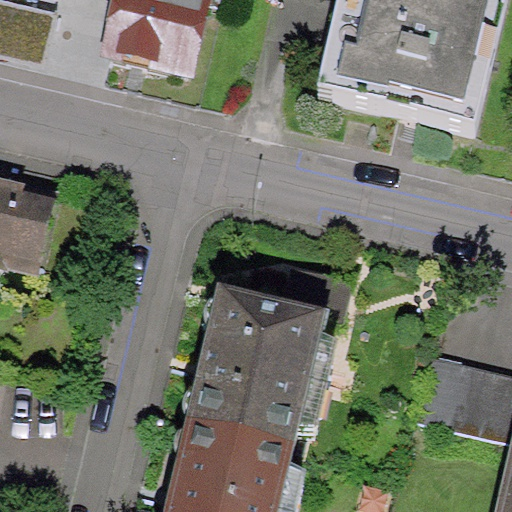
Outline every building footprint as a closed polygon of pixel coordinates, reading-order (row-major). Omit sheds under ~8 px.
[(118,0),(106,56),(195,76),(212,0),(118,0)] [(511,0),(353,0),(331,94),(491,132),(511,42),(511,0)] [(58,26),(0,12),(0,62),(46,73),(58,26)] [(66,194),(0,178),(0,269),(45,281),(66,194)] [(341,318),(231,292),(198,427),(310,454),(341,318)] [(417,424),(510,445),(511,435),(511,377),(433,358),(417,424)] [(176,511),(296,511),(310,454),(198,427),(176,511)]
